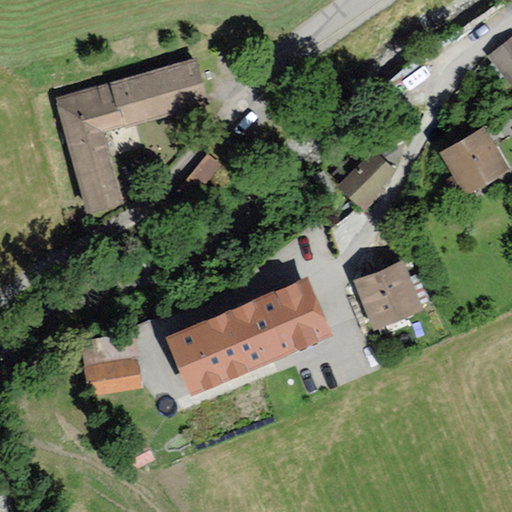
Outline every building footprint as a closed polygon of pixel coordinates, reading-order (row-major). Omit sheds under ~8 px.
[(511,34),(490,54),(511,79),(511,34)] [(196,58),(55,97),(88,214),(124,204),(103,132),(209,103),(196,58)] [(483,131),(444,154),(467,192),(506,169),(483,131)] [(205,151),(183,179),(201,193),(223,165),(205,151)] [(342,185),(364,207),(380,191),(377,188),(393,171),(375,153),(342,185)] [(356,281),(374,328),(420,310),(402,263),(356,281)] [(233,313),(173,337),(194,391),(328,338),(307,284),(233,313)] [(84,342),(92,395),(137,388),(129,335),(84,342)]
